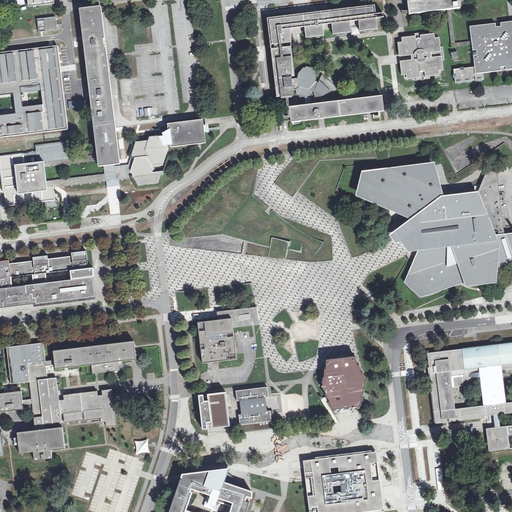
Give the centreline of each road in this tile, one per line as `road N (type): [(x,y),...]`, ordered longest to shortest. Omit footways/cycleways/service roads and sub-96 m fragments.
road 1 (unclassified): [(246,143),(511,110)]
road 2 (unclassified): [(161,306),(174,396),(145,511)]
road 3 (unclassified): [(402,434),(394,363),(401,338),(511,318)]
road 4 (unclassified): [(161,306),(161,203),(246,143)]
road 5 (unclassified): [(161,306),(0,320)]
road 6 (unclassified): [(228,3),(246,143)]
